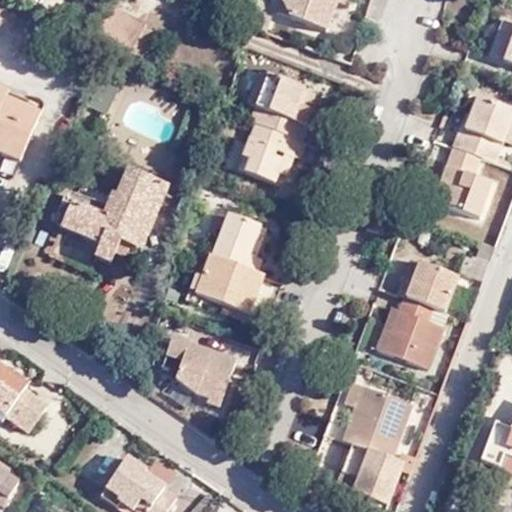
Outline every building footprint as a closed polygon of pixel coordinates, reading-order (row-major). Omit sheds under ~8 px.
[(347,6),(348,0),(282,0),(277,14),(327,33),(339,3),(347,6)] [(133,58),(148,27),(110,7),(95,39),(133,58)] [(255,7),(249,28),(264,33),(270,13),(255,7)] [(511,23),(505,21),(491,57),(511,64),(511,23)] [(253,125),(300,143),(311,109),(307,108),(299,105),(303,90),(271,78),(275,63),(248,54),(244,68),(246,68),(239,91),(244,92),(241,99),(255,105),(250,123),(253,125)] [(299,105),(307,108),(313,93),(303,90),(299,105)] [(0,91),(0,148),(25,160),(42,119),(8,104),(11,96),(0,91)] [(463,129),(456,149),(487,160),(500,166),(508,145),(511,134),(511,111),(482,100),(469,132),(463,129)] [(300,158),(305,145),(300,143),(253,125),(241,158),(248,161),(244,172),(272,182),(277,171),(280,159),(273,156),(275,149),(292,156),(300,158)] [(0,158),(22,169),(25,160),(0,148),(0,158)] [(286,174),(292,156),(275,149),(273,156),(280,159),(277,171),(286,174)] [(487,160),(456,149),(447,173),(443,184),(450,187),(443,206),(481,221),(495,186),(479,179),(487,160)] [(237,169),(244,172),(248,161),(241,158),(237,169)] [(165,190),(131,174),(123,199),(113,195),(102,221),(72,209),(62,233),(99,249),(91,263),(110,272),(118,256),(128,260),(133,250),(139,252),(165,190)] [(450,187),(443,184),(435,203),(443,206),(450,187)] [(371,212),(365,230),(385,237),(392,221),(371,212)] [(213,257),(255,273),(260,259),(256,257),(246,255),(258,225),(228,215),(213,257)] [(246,255),(256,257),(266,228),(258,225),(246,255)] [(257,292),(262,276),(255,273),(213,257),(208,255),(202,277),(196,295),(202,297),(223,304),(230,283),(257,292)] [(492,267),(472,259),(463,276),(482,285),(492,267)] [(412,261),(404,283),(413,287),(421,265),(412,261)] [(404,283),(398,297),(404,300),(434,311),(446,315),(459,279),(421,265),(413,287),(404,283)] [(196,295),(202,277),(194,274),(184,300),(199,305),(202,297),(196,295)] [(245,324),(257,292),(230,283),(223,304),(220,314),(245,324)] [(428,373),(444,331),(429,326),(434,311),(404,300),(399,315),(393,335),(384,333),(376,353),(428,373)] [(444,331),(450,317),(446,315),(434,311),(429,326),(444,331)] [(391,313),(384,333),(393,335),(399,315),(391,313)] [(174,344),(172,350),(164,374),(180,380),(179,387),(201,403),(210,405),(209,409),(221,414),(235,375),(207,366),(209,358),(174,344)] [(164,374),(172,350),(162,346),(154,370),(164,374)] [(0,427),(28,445),(44,421),(22,406),(25,401),(0,385),(0,427)] [(354,410),(342,441),(352,445),(390,460),(410,407),(349,385),(343,406),(354,410)] [(511,427),(509,430),(495,425),(480,463),(500,470),(507,452),(511,453),(511,427)] [(408,477),(412,469),(398,463),(390,460),(352,445),(340,475),(356,481),(350,495),(370,503),(388,508),(400,474),(408,477)] [(511,473),(511,453),(507,452),(500,470),(511,473)] [(398,463),(412,469),(416,460),(401,455),(398,463)] [(141,456),(117,486),(132,497),(130,504),(141,511),(160,511),(161,511),(162,511),(175,511),(186,499),(159,476),(162,472),(141,456)] [(0,507),(6,511),(10,511),(28,488),(0,470),(0,507)] [(334,490),(350,495),(356,481),(340,475),(334,490)] [(367,511),(386,511),(388,508),(370,503),(367,511)]
